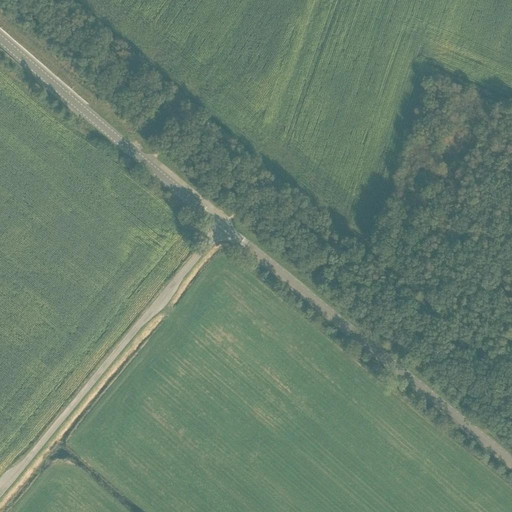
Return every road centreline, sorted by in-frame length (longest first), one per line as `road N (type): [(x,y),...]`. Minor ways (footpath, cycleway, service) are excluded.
road 1 (tertiary): [(511,473),(225,224)]
road 2 (unclassified): [(0,493),(225,224)]
road 3 (tertiary): [(225,224),(0,38)]
